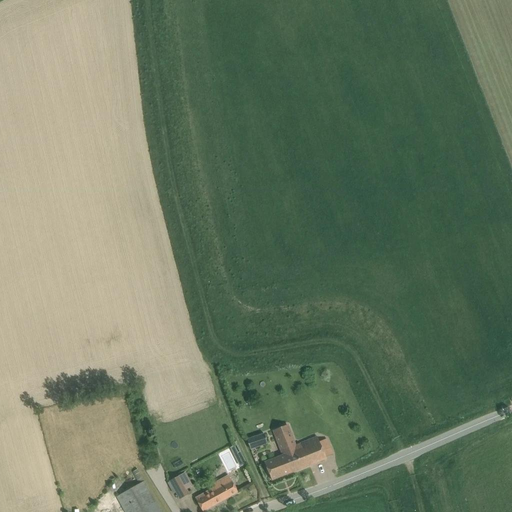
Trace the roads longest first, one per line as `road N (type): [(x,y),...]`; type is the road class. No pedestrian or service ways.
road 1 (track): [(421,511),(405,454),(345,347),(315,342),(246,355),(217,343),(173,188),(146,0)]
road 2 (tertiary): [(255,511),(511,409)]
